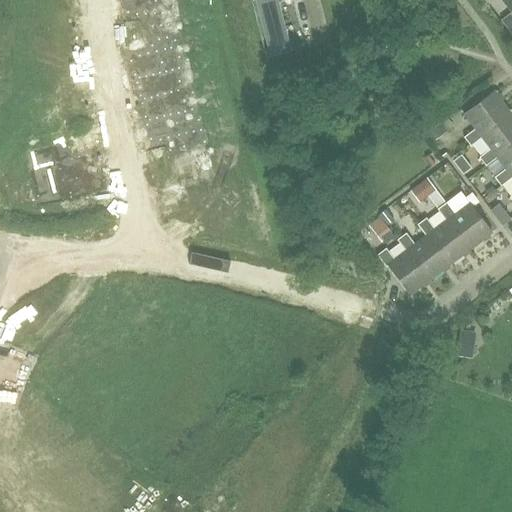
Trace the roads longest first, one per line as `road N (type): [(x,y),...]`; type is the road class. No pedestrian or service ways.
road 1 (residential): [(511,262),(435,315),(413,318),(145,253)]
road 2 (residential): [(145,253),(99,0)]
road 3 (residential): [(145,253),(15,244)]
